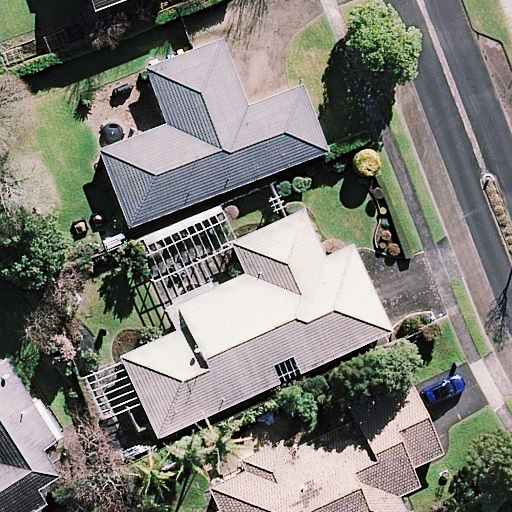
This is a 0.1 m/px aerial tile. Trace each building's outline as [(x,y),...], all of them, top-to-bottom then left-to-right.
[(85,0),(89,10),(117,0),(85,0)] [(126,228),(326,152),(300,84),(245,105),(219,38),(142,67),(164,124),(96,150),(126,228)] [(155,438),(391,331),(350,243),(323,255),(301,208),(227,242),(241,272),(162,308),(172,330),(117,355),(155,438)] [(0,511),(28,511),(44,502),(35,490),(57,476),(39,449),(54,439),(4,362),(0,364),(0,511)] [(440,453),(405,378),(325,416),(331,431),(222,481),(233,505),(217,511),(403,511),(396,496),(418,486),(410,467),(440,453)]
